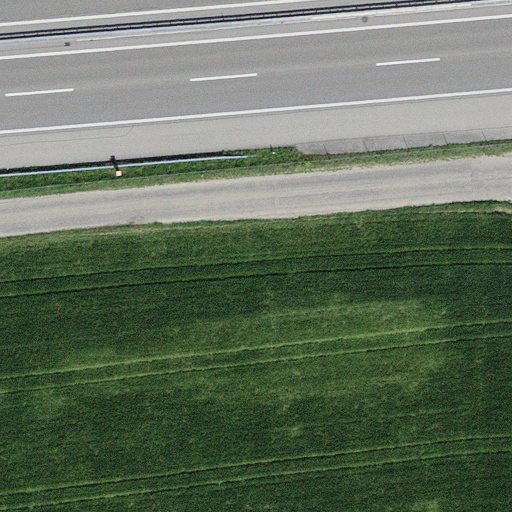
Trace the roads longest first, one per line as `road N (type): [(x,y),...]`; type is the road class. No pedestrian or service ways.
road 1 (unclassified): [(511,176),(0,220)]
road 2 (motorway): [(0,95),(511,52)]
